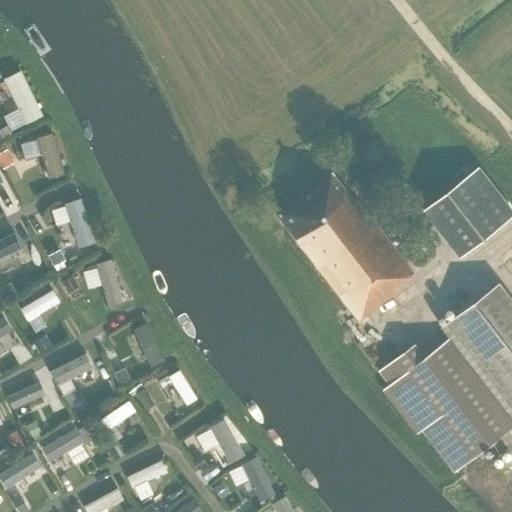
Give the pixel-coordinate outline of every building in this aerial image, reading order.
[(0,92),(13,126),(42,115),(25,70),(0,78),(0,92)] [(41,132),(47,178),(61,177),(56,130),(41,132)] [(7,148),(0,152),(0,163),(4,169),(16,162),(7,148)] [(458,256),(511,215),(511,211),(478,167),(422,209),(458,256)] [(398,286),(413,274),(357,201),(354,203),(331,174),(277,216),(346,305),(335,313),(347,330),(400,289),(398,286)] [(79,194),(62,202),(80,244),(98,237),(79,194)] [(0,242),(0,259),(22,251),(17,237),(0,242)] [(114,262),(100,264),(106,299),(120,297),(114,262)] [(439,327),(449,339),(424,358),(414,345),(401,355),(379,371),(455,470),(487,445),(494,453),(511,438),(511,433),(508,429),(511,426),(511,300),(498,282),(439,327)] [(53,287),(19,307),(29,323),(62,304),(53,287)] [(0,316),(0,336),(11,327),(1,315),(0,316)] [(138,366),(163,355),(148,321),(123,332),(138,366)] [(57,382),(94,366),(88,353),(51,370),(57,382)] [(186,406),(199,399),(180,366),(168,373),(186,406)] [(47,395),(39,378),(7,394),(16,411),(47,395)] [(75,414),(86,406),(72,387),(61,395),(75,414)] [(129,398),(99,418),(107,430),(137,411),(129,398)] [(21,422),(32,438),(45,429),(35,413),(21,422)] [(212,448),(219,444),(230,463),(246,454),(225,415),(201,429),(212,448)] [(76,433),(89,441),(95,431),(82,423),(76,433)] [(47,445),(55,459),(83,444),(76,430),(47,445)] [(111,445),(113,459),(126,458),(124,443),(111,445)] [(0,479),(7,490),(43,463),(34,450),(0,475),(0,479)] [(144,484),(169,472),(162,457),(126,474),(133,490),(138,487),(143,496),(149,493),(144,484)] [(251,477),(262,498),(274,492),(257,458),(233,469),(240,483),(251,477)] [(477,499),(489,482),(478,474),(465,491),(477,499)] [(88,511),(107,511),(126,501),(117,485),(84,504),(88,511)] [(275,498),(279,511),(297,511),(290,492),(275,498)] [(166,511),(202,511),(189,495),(166,511)] [(145,506),(149,511),(157,511),(164,506),(156,497),(145,506)]
